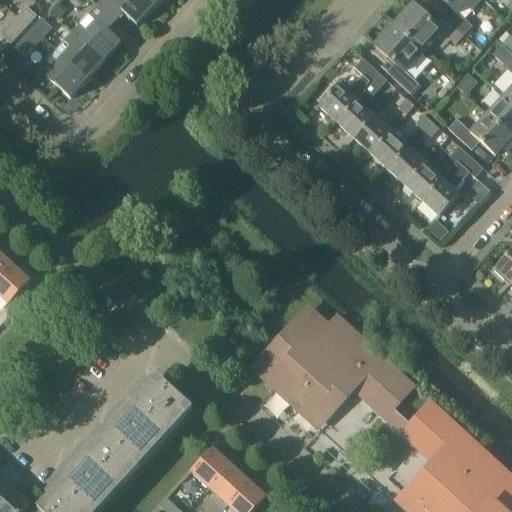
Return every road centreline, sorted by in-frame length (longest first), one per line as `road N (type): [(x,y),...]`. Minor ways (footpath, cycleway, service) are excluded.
road 1 (residential): [(427,286),(249,121),(355,0)]
road 2 (residential): [(345,511),(158,337)]
road 3 (residential): [(0,430),(39,467),(158,337)]
road 4 (residential): [(158,337),(0,191)]
road 5 (residential): [(76,139),(215,0)]
road 6 (residential): [(427,286),(511,195)]
